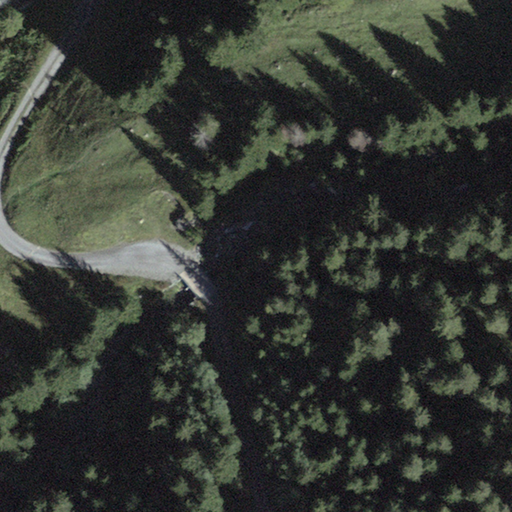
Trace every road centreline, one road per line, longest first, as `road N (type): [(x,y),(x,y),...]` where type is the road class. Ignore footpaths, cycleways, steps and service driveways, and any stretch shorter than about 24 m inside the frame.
road 1 (track): [(266,511),(207,290),(188,267),(163,256),(108,261),(22,253),(0,226)]
road 2 (track): [(0,164),(6,140),(90,0)]
